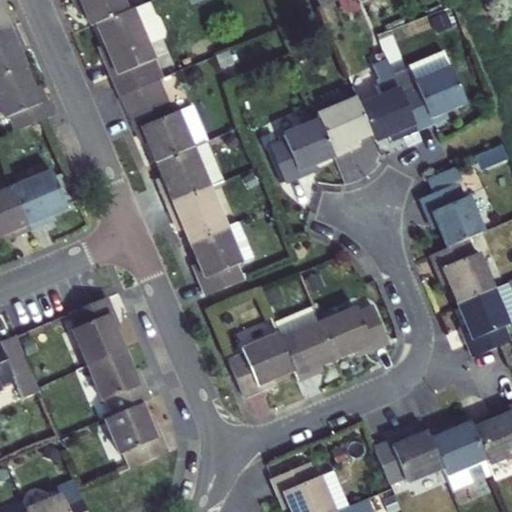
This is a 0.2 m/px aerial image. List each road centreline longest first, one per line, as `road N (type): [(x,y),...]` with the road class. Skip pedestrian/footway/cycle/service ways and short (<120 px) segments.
road 1 (residential): [(217,455),(385,390),(415,366),(421,332),(372,208)]
road 2 (residential): [(133,233),(32,0)]
road 3 (residential): [(217,455),(133,233)]
road 4 (residential): [(0,288),(133,233)]
